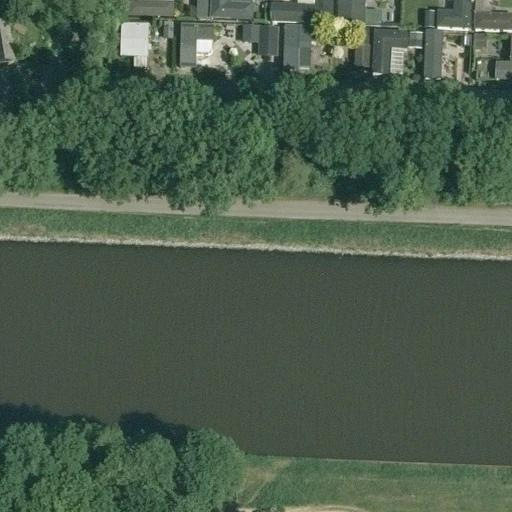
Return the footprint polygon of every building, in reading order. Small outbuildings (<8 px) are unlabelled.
[(210,0),(210,22),(252,24),(253,7),(251,7),(251,0),(210,0)] [(331,0),(313,0),(312,9),(271,8),(271,26),(331,28),(331,0)] [(365,0),(337,0),(336,27),(364,29),(365,0)] [(470,0),(453,0),(453,15),(437,14),(436,32),(469,33),(470,0)] [(173,22),(174,6),(128,4),(127,20),(173,22)] [(0,64),(14,62),(7,15),(0,16),(0,64)] [(511,35),(511,18),(474,16),(473,34),(511,35)] [(148,27),(121,27),(120,60),(147,61),(148,27)] [(181,28),(180,72),(195,72),(196,57),(208,57),(211,54),(211,45),(213,45),(213,29),(181,28)] [(277,31),(223,29),(222,47),(238,47),(238,49),(254,49),(254,51),(262,51),(262,55),(276,56),(277,31)] [(315,47),(316,30),(285,29),(283,73),(298,74),(298,47),(315,47)] [(406,54),(407,36),(374,35),(372,79),(390,80),(392,54),(406,54)] [(469,38),(425,36),(422,82),(434,82),(435,65),(441,65),(441,56),(468,58),(469,38)] [(511,41),(510,41),(510,67),(495,66),(494,84),(511,84),(511,41)]
